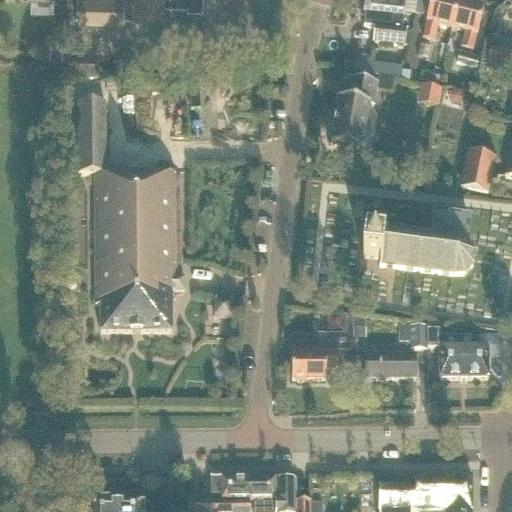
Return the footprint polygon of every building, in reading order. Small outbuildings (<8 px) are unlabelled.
[(75,0),(75,21),(122,22),(122,18),(131,18),(131,19),(162,20),(162,6),(185,7),(185,10),(202,11),(202,0),(75,0)] [(405,51),(407,35),(402,35),(405,0),(367,0),(365,18),(383,20),(382,32),(375,31),(373,48),(405,51)] [(477,38),(483,14),(433,2),(431,7),(428,22),(429,22),(424,43),(434,45),(437,30),(465,36),(461,52),(472,55),(476,38),(477,38)] [(428,21),(431,7),(420,4),(417,18),(428,21)] [(62,39),(50,38),(48,59),(60,60),(62,39)] [(511,71),(511,56),(491,53),(488,67),(511,71)] [(476,73),(479,61),(458,56),(455,68),(476,73)] [(97,63),(73,62),(72,74),(96,75),(97,63)] [(381,78),(399,81),(402,64),(394,62),(392,72),(382,70),(381,78)] [(401,73),(400,82),(407,83),(409,74),(401,73)] [(421,75),(419,85),(431,87),(433,77),(421,75)] [(393,90),(394,83),(377,79),(376,87),(393,90)] [(350,84),(346,106),(339,105),(331,151),(362,156),(362,152),(374,154),(380,116),(370,114),(370,111),(374,111),(378,89),(350,84)] [(420,89),(417,107),(438,111),(441,93),(420,89)] [(77,179),(94,179),(96,310),(100,310),(100,337),(171,336),(171,295),(184,295),(184,281),(175,281),(174,177),(115,178),(115,172),(105,172),(105,108),(77,108),(77,179)] [(467,156),(459,191),(488,198),(496,162),(467,156)] [(472,273),(473,259),(466,250),(469,224),(437,220),(434,244),(425,243),(385,238),(384,239),(367,237),(366,243),(364,262),(381,265),(380,272),(388,273),(395,274),(452,281),(463,280),(472,273)] [(237,321),(237,300),(217,300),(217,321),(237,321)] [(364,325),(352,325),(352,344),(364,344),(364,325)] [(409,348),(409,329),(397,329),(397,348),(409,348)] [(425,330),(409,329),(408,354),(425,354),(425,330)] [(440,385),(459,385),(469,384),(488,385),(488,351),(472,351),(472,340),(440,340),(440,334),(429,334),(429,353),(440,353),(440,385)] [(318,339),(318,355),(292,355),(292,385),(325,385),(325,371),(339,371),(339,354),(350,354),(350,339),(318,339)] [(365,386),(416,386),(416,360),(365,360),(365,386)] [(444,511),(445,480),(408,481),(408,489),(379,489),(378,511),(444,511)] [(471,511),(472,480),(445,480),(444,511),(471,511)] [(197,482),(183,482),(183,500),(197,500),(197,482)] [(250,511),(250,504),(250,482),(210,482),(210,504),(187,504),(187,511),(250,511)] [(296,508),(296,488),(277,488),(277,482),(250,482),(250,504),(253,504),(253,511),(310,511),(310,508),(296,508)]
